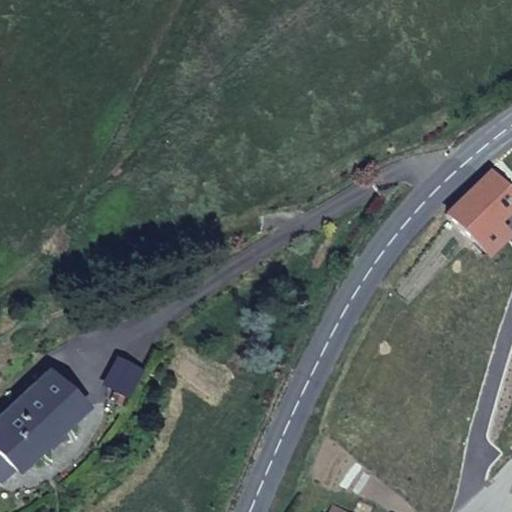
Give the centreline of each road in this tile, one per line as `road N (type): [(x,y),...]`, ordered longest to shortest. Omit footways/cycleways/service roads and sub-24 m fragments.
road 1 (secondary): [(247,511),(333,329),(382,247),(436,187),(511,127)]
road 2 (unknown): [(500,134),(311,228),(147,331)]
